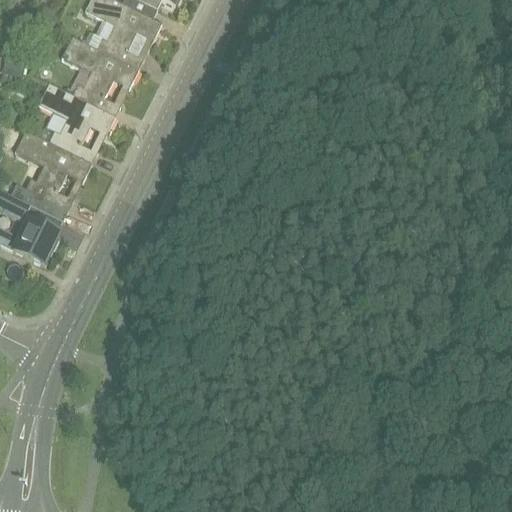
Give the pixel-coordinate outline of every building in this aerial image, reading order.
[(40,0),(30,0),(28,6),(50,17),(55,7),(40,0)] [(101,42),(96,53),(95,53),(139,75),(144,64),(128,56),(136,39),(152,47),(162,27),(107,0),(92,0),(85,16),(118,32),(110,47),(101,42)] [(129,0),(157,14),(162,5),(174,11),(179,0),(129,0)] [(129,93),(139,75),(95,53),(96,53),(72,41),(62,63),(94,79),(87,94),(78,89),(72,100),(72,101),(115,122),(121,111),(104,103),(113,85),(129,93)] [(15,63),(11,78),(23,81),(26,66),(15,63)] [(106,140),(115,122),(72,101),(72,100),(49,88),(38,110),(71,126),(63,141),(54,136),(49,146),(48,147),(92,169),(97,158),(81,150),(90,132),(106,140)] [(11,129),(4,141),(19,148),(25,136),(11,129)] [(5,185),(0,196),(30,211),(35,200),(68,217),(74,205),(58,197),(67,179),(82,187),(92,169),(48,147),(49,146),(26,135),(25,136),(19,148),(15,157),(47,173),(40,188),(31,184),(25,195),(5,185)] [(24,222),(29,212),(30,211),(0,196),(0,195),(0,215),(22,226),(20,230),(24,232),(19,243),(2,235),(0,238),(0,249),(44,272),(60,240),(24,222)]
